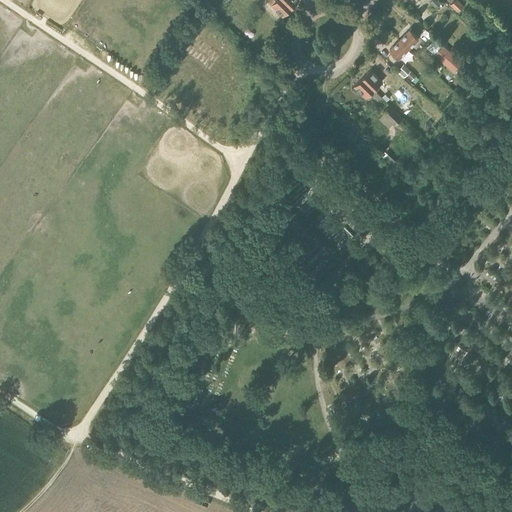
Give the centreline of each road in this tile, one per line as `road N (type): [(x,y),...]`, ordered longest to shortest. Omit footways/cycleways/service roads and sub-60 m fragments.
road 1 (track): [(77,439),(301,60)]
road 2 (track): [(6,0),(247,163)]
road 3 (track): [(255,511),(77,439)]
